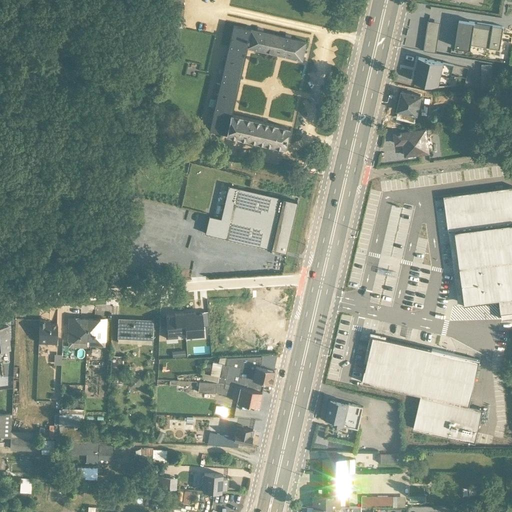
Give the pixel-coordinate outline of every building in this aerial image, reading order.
[(182,28),(183,0),(168,0),(167,27),(182,28)] [(457,29),(454,47),(469,49),(470,45),(499,49),(502,28),(468,21),(460,19),(457,29)] [(440,23),(428,21),(423,50),(435,52),(440,23)] [(249,29),(233,25),(232,26),(218,87),(216,86),(213,94),(216,95),(208,130),(208,131),(225,134),(230,115),(245,47),(249,29)] [(302,59),(306,42),(305,42),(249,29),(245,47),(302,59)] [(418,57),(413,81),(430,85),(449,84),(453,65),(418,57)] [(492,81),(492,62),(482,62),(482,81),(492,81)] [(454,64),(453,72),(466,75),(468,67),(454,64)] [(417,116),(422,96),(401,91),(400,97),(401,98),(400,100),(398,100),(393,120),(404,122),(405,121),(414,123),(415,116),(417,116)] [(225,134),(283,148),(287,128),(230,115),(225,134)] [(394,134),(396,144),(404,143),(405,155),(428,152),(426,144),(431,144),(430,136),(427,136),(426,129),(394,134)] [(511,184),(443,193),(448,228),(511,219),(511,184)] [(208,216),(204,234),(285,252),(296,201),(228,185),(220,219),(208,216)] [(511,219),(448,228),(453,266),(511,257),(511,219)] [(511,316),(511,257),(453,266),(458,303),(500,298),(502,318),(511,316)] [(377,298),(376,304),(373,304),(373,309),(383,310),(384,299),(377,298)] [(165,330),(165,339),(177,338),(177,333),(185,332),(183,313),(174,314),(174,315),(165,316),(166,319),(159,319),(159,330),(165,330)] [(81,318),(68,317),(67,342),(67,347),(86,348),(87,319),(81,318)] [(86,345),(86,346),(104,347),(104,341),(105,342),(106,319),(93,318),(93,319),(87,319),(86,345)] [(118,319),(117,344),(151,346),(152,321),(118,319)] [(38,343),(55,344),(57,325),(49,324),(49,321),(39,320),(38,343)] [(483,404),(467,400),(477,357),(371,331),(359,379),(418,394),(411,425),(474,441),(483,404)] [(273,370),(273,369),(276,355),(261,356),(261,355),(219,358),(217,362),(212,361),(209,374),(202,373),(201,379),(210,381),(219,383),(261,391),(263,381),(270,383),(273,370)] [(112,357),(111,386),(121,386),(122,357),(112,357)] [(139,379),(129,378),(129,387),(138,388),(139,379)] [(235,402),(257,407),(261,391),(219,383),(198,382),(197,392),(215,393),(216,387),(233,390),(231,398),(233,400),(235,401),(235,402)] [(363,406),(329,398),(324,420),(358,428),(363,406)] [(57,439),(71,440),(82,440),(83,404),(72,403),(71,408),(61,408),(61,409),(58,409),(58,415),(57,439)] [(10,432),(11,414),(0,414),(0,437),(10,437),(10,432)] [(57,439),(58,415),(54,415),(53,425),(48,425),(47,439),(57,439)] [(333,434),(352,439),(354,430),(335,425),(333,434)] [(209,432),(207,445),(236,446),(237,441),(250,443),(250,442),(252,441),(252,438),(251,437),(252,430),(229,426),(227,436),(209,432)] [(10,432),(10,437),(33,438),(44,439),(44,428),(39,428),(39,433),(10,432)] [(164,434),(159,432),(154,441),(159,443),(164,434)] [(10,437),(9,449),(33,451),(33,447),(38,447),(38,443),(33,443),(33,438),(10,437)] [(53,453),(53,440),(42,440),(42,453),(53,453)] [(106,441),(82,440),(71,440),(70,454),(86,455),(85,462),(98,463),(98,460),(111,460),(112,445),(106,445),(106,441)] [(141,455),(141,468),(151,468),(152,462),(166,463),(167,450),(152,449),(140,449),(140,455),(141,455)] [(378,454),(378,463),(396,463),(396,457),(397,457),(397,455),(396,455),(396,454),(378,454)] [(350,457),(323,457),(323,473),(355,473),(355,459),(350,459),(350,457)] [(79,478),(97,478),(98,467),(79,466),(79,478)] [(203,473),(202,491),(220,492),(221,489),(226,489),(226,479),(222,478),(222,475),(203,473)] [(176,478),(157,477),(156,488),(176,489),(176,478)] [(20,478),(19,492),(30,493),(31,479),(20,478)] [(313,494),(313,507),(349,507),(350,483),(354,483),(354,480),(323,480),(323,494),(313,494)] [(184,502),(192,501),(192,490),(183,490),(184,502)] [(404,496),(361,496),(361,507),(404,507),(404,496)]
